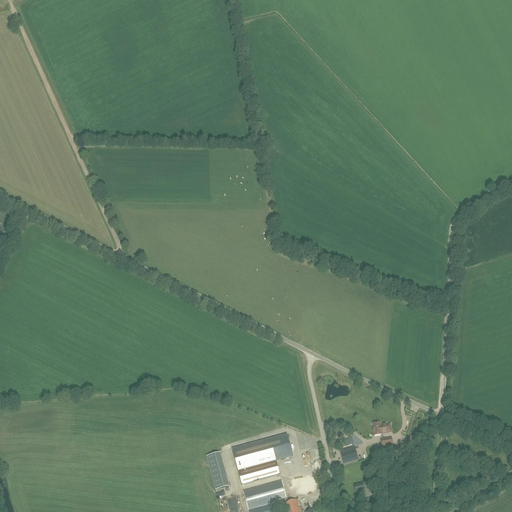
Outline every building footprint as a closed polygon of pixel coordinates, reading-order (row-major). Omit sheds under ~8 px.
[(374,436),(381,435),(383,435),(382,434),(392,433),(390,424),(380,426),(380,423),(373,424),(374,432),(373,432),(374,436)] [(242,486),(280,475),(276,462),(293,457),(287,435),(232,450),(242,486)] [(393,445),(391,438),(381,440),(382,447),(393,445)] [(344,464),(358,460),(355,450),(341,454),(344,464)] [(207,457),(216,491),(230,487),(221,453),(207,457)] [(311,473),(291,478),(296,495),(315,490),(311,473)] [(372,493),(379,491),(376,479),(370,481),(372,493)] [(278,501),(287,499),(282,481),(243,492),(248,511),(276,511),(274,504),(279,503),(278,501)] [(359,493),(365,492),(363,484),(354,486),(356,493),(359,492),(359,493)] [(236,498),(228,499),(231,509),(239,507),(237,501),(236,498)] [(313,511),(309,511),(300,511),(296,500),(285,504),(288,511),(313,511)]
